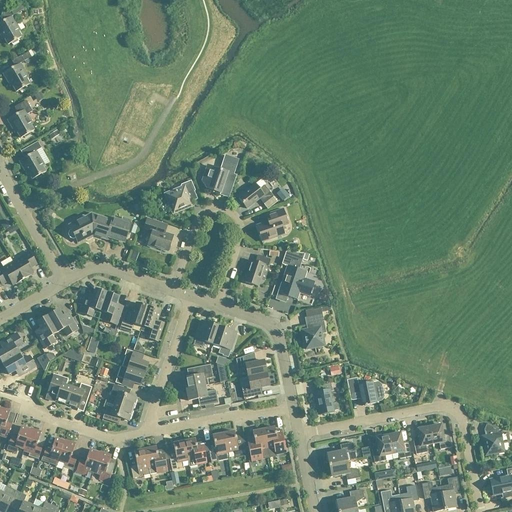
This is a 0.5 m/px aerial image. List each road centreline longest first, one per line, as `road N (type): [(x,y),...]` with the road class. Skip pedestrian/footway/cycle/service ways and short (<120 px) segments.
road 1 (residential): [(480,511),(461,418),(448,406),(297,435)]
road 2 (residential): [(217,306),(240,233),(223,209),(201,214),(172,291)]
road 3 (unclassified): [(23,211),(133,163),(174,98)]
road 4 (residential): [(0,392),(109,439),(155,432)]
road 5 (residential): [(217,306),(273,327),(293,409)]
road 6 (residential): [(155,432),(151,412),(190,297)]
road 7 (residential): [(155,432),(293,409)]
